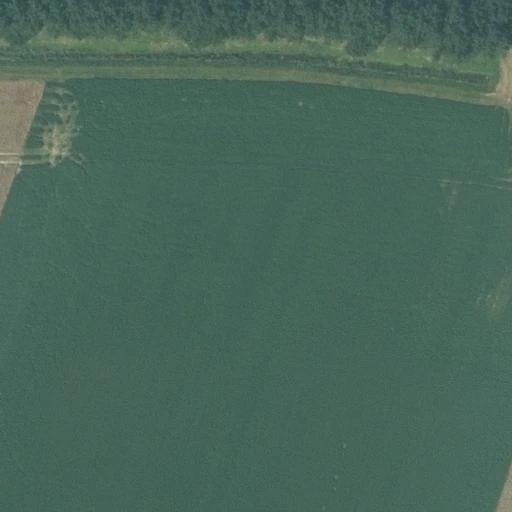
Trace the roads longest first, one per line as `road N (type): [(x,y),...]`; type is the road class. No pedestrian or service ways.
road 1 (track): [(0,73),(279,76),(511,103)]
road 2 (track): [(0,34),(298,38),(511,62)]
